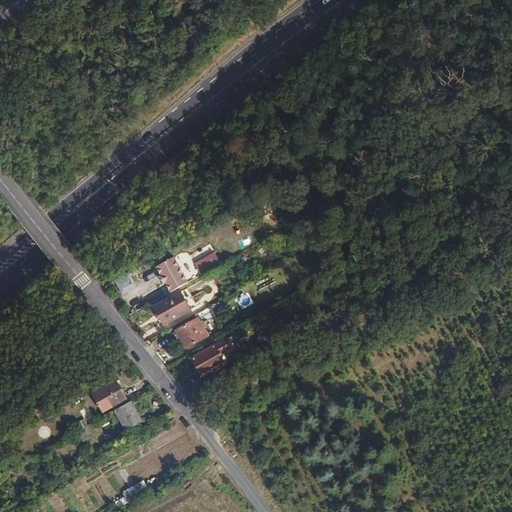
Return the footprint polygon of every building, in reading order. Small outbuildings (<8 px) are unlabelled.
[(201,276),(222,267),(217,253),(195,262),(201,276)] [(192,281),(200,277),(193,266),(188,269),(189,272),(188,272),(192,281)] [(143,279),(140,272),(129,279),(132,285),(143,279)] [(162,287),(167,295),(178,289),(181,287),(176,279),(162,287)] [(191,282),(181,287),(185,294),(194,288),(191,282)] [(180,293),(178,289),(167,295),(169,299),(180,293)] [(169,299),(153,308),(163,326),(179,317),(179,316),(189,310),(180,293),(169,299)] [(185,349),(207,337),(197,321),(176,333),(185,349)] [(224,365),(213,346),(190,359),(201,378),(224,365)] [(124,398),(115,383),(93,395),(102,411),(124,398)] [(140,422),(129,402),(114,411),(125,430),(140,422)] [(73,427),(76,433),(87,427),(83,421),(73,427)] [(95,430),(91,424),(87,427),(90,433),(95,430)] [(87,427),(76,433),(81,442),(92,436),(90,433),(87,427)]
